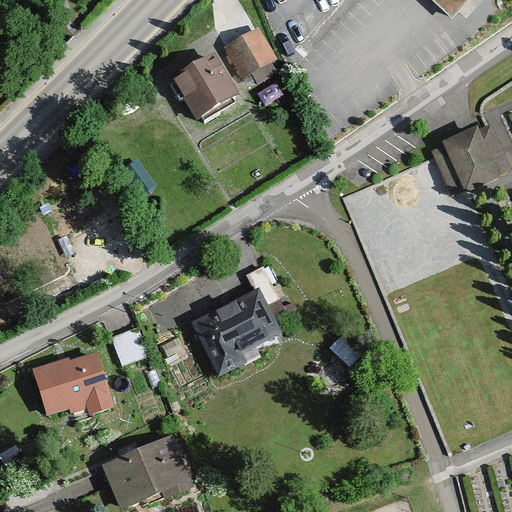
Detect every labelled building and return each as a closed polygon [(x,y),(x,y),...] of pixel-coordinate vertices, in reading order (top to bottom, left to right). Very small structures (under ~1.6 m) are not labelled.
[(435,0),(453,17),(468,0),(435,0)] [(227,42),(243,76),(279,59),(263,25),(227,42)] [(240,102),(212,63),(172,91),(200,130),(240,102)] [(477,131),(442,146),(443,149),(431,154),(451,200),(464,195),(465,198),(502,182),(500,178),(510,174),(490,128),(479,133),(477,131)] [(257,296),(193,327),(215,374),(279,343),(257,296)] [(125,365),(151,354),(139,326),(114,336),(125,365)] [(96,360),(39,375),(51,423),(108,408),(96,360)] [(172,443),(103,473),(119,511),(135,511),(159,502),(162,509),(194,495),(172,443)]
